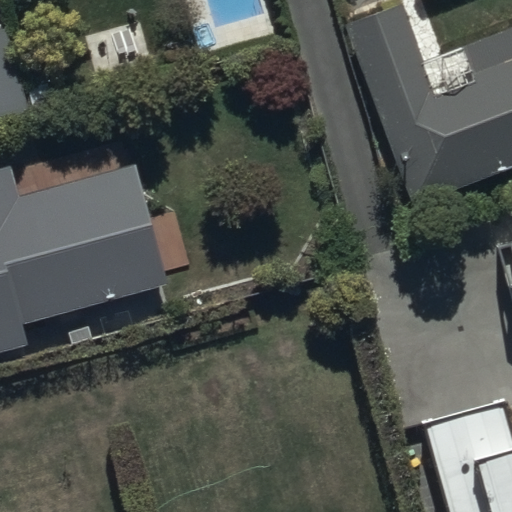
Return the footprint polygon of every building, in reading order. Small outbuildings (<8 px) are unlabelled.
[(511,19),(421,55),(400,0),(386,0),(344,16),(413,197),(511,159),(511,19)] [(0,114),(32,106),(9,22),(0,24),(0,114)] [(0,322),(172,277),(139,154),(21,185),(12,155),(0,157),(0,322)] [(511,219),(490,226),(511,300),(511,219)] [(497,381),(415,403),(444,511),(511,511),(511,414),(507,416),(497,381)]
